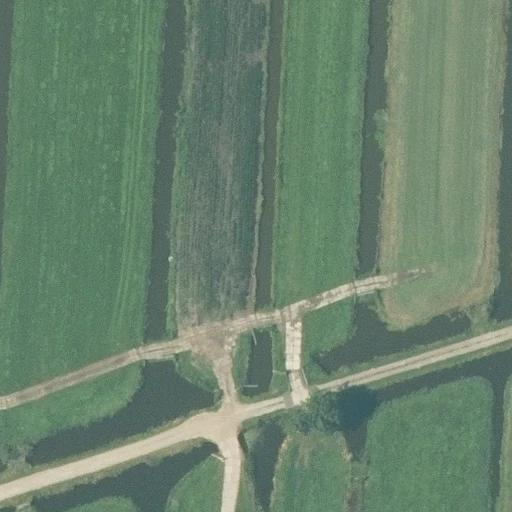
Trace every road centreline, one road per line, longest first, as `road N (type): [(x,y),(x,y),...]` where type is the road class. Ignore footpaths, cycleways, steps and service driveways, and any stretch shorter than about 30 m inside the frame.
road 1 (track): [(0,492),(511,336)]
road 2 (track): [(0,402),(214,333),(232,458),(226,511)]
road 3 (track): [(424,275),(214,333)]
